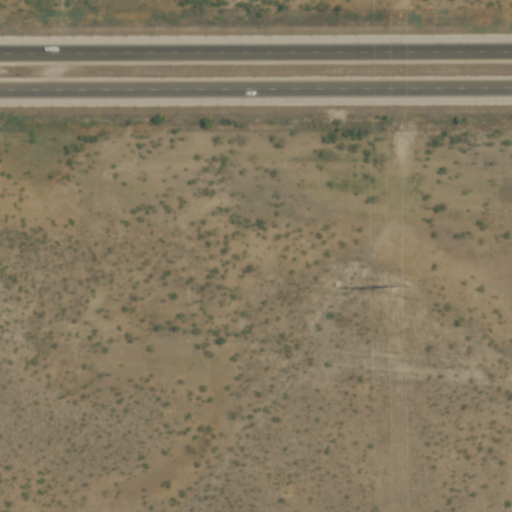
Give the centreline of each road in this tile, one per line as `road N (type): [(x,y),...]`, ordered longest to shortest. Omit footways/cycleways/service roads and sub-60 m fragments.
road 1 (trunk): [(511,51),(0,53)]
road 2 (trunk): [(0,90),(511,88)]
